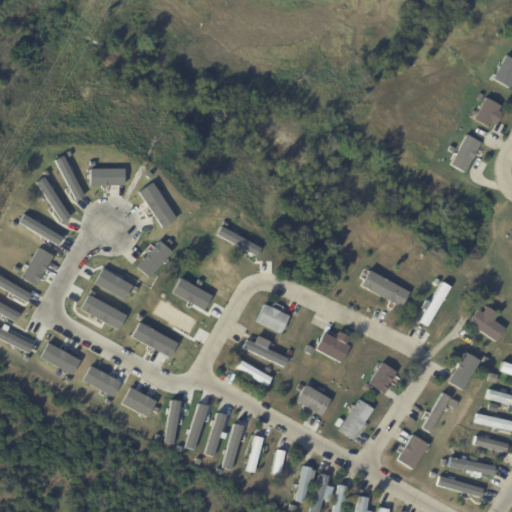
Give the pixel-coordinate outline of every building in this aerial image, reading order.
[(511,80),(511,59),(503,55),(490,79),(507,88),(511,80)] [(497,121),(495,126),(490,123),(488,128),(474,120),(485,99),(500,107),(498,112),(501,113),(497,121)] [(448,163),(464,133),(479,141),(463,171),(448,163)] [(53,161),(75,200),(83,196),(61,157),(53,161)] [(121,169),(88,169),(88,185),(121,185),(121,169)] [(61,237),(22,213),(17,222),(57,245),(61,237)] [(21,278),(36,285),(50,254),(34,247),(21,278)] [(147,277),(163,259),(150,249),(134,266),(147,277)] [(131,284),(100,268),(92,283),(123,299),(131,284)] [(408,292),(400,307),(361,286),(369,271),(408,292)] [(29,293),(0,276),(0,287),(24,301),(29,293)] [(438,286),(432,282),(435,278),(441,281),(438,286)] [(449,287),(426,326),(419,321),(442,282),(449,287)] [(78,309),(117,329),(124,314),(86,294),(78,309)] [(18,313),(0,302),(0,313),(14,321),(18,313)] [(275,310),(289,317),(281,333),(256,322),(264,305),(275,310)] [(496,343),(468,323),(477,310),(483,314),(487,307),(498,315),(494,322),(505,329),(496,343)] [(31,341),(0,330),(0,340),(28,350),(31,341)] [(339,363),(315,350),(323,333),(335,339),(339,332),(348,337),(345,344),(348,346),(339,363)] [(252,342),(244,339),(240,348),(281,367),(286,358),(265,348),(268,341),(255,335),(252,342)] [(490,339),(498,345),(492,353),(484,347),(490,339)] [(72,374),(78,359),(45,344),(38,359),(72,374)] [(479,362),(466,383),(453,374),(458,365),(452,361),(457,351),(464,355),(465,354),(479,362)] [(486,357),(493,362),(490,367),(483,363),(486,357)] [(255,380),(234,368),(238,359),(271,378),(267,387),(255,380)] [(511,375),(499,371),(502,362),(511,365),(511,375)] [(369,384),(382,364),(397,373),(383,394),(369,384)] [(112,396),(119,381),(88,366),(81,381),(112,396)] [(317,392),(331,400),(322,416),(297,401),(306,385),(317,392)] [(156,400),(130,387),(120,405),(146,419),(156,400)] [(501,393),(511,395),(511,405),(485,398),(488,390),(501,393)] [(467,392),(474,396),(470,403),(463,398),(467,392)] [(451,398),(431,433),(422,428),(443,393),(451,398)] [(364,421),(351,440),(337,430),(357,400),(372,410),(364,421)] [(448,405),(452,400),(458,403),(454,409),(448,405)] [(203,405),(194,403),(185,448),(194,449),(203,405)] [(202,454),(212,456),(223,415),(214,412),(202,454)] [(494,418),(511,421),(511,430),(474,423),(476,414),(494,418)] [(241,426),(232,423),(219,467),(229,470),(241,426)] [(427,445),(412,470),(396,460),(412,435),(427,445)] [(261,445),(254,473),(246,471),(255,437),(263,439),(261,445)] [(486,439),(507,445),(505,453),(473,445),(474,437),(486,439)] [(478,450),(485,452),(483,458),(476,456),(478,450)] [(282,462),(279,476),(271,474),(276,451),(284,452),(282,462)] [(492,463),(447,459),(446,468),(491,473),(492,463)] [(309,468),(310,468),(303,502),(295,501),(302,466),(309,468)] [(316,511),(319,499),(327,500),(329,486),(324,485),(326,475),(315,473),(307,511),(316,511)] [(451,480),(482,488),(479,498),(435,487),(438,476),(451,480)] [(347,500),(350,500),(348,507),(343,506),(341,511),(331,511),(337,485),(346,487),(344,499),(347,500)] [(366,498),(363,511),(354,511),(357,496),(366,498)]
